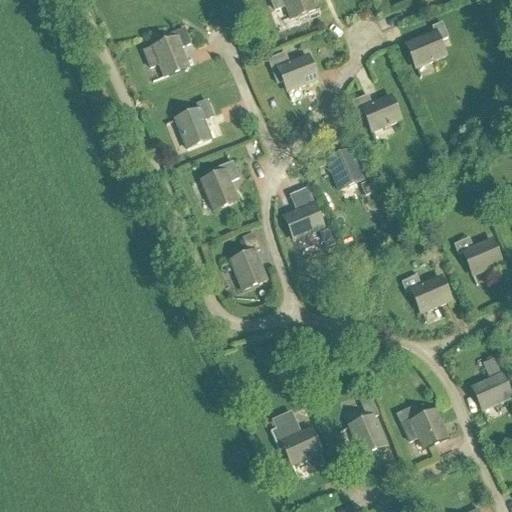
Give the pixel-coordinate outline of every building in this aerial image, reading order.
[(315,13),(309,0),(269,0),(275,13),(285,9),(290,22),(315,13)] [(431,32),(433,36),(406,47),(415,71),(444,59),(439,47),(448,43),(442,28),(431,32)] [(162,41),(165,47),(144,55),(150,72),(159,68),(164,81),(189,70),(181,51),(191,47),(185,32),(162,41)] [(284,97),(287,95),(316,84),(306,59),(288,66),(284,57),(268,63),(278,86),(279,86),(284,97)] [(390,99),(370,108),(367,100),(352,106),(356,117),(363,114),(371,136),(400,124),(390,99)] [(199,114),(175,124),(186,153),(211,143),(203,124),(212,120),(206,104),(196,108),(199,114)] [(351,154),(326,164),(338,193),(362,183),(351,154)] [(209,176),(211,181),(201,186),(212,215),(238,204),(231,187),(239,183),(232,167),(209,176)] [(365,200),(372,196),(368,185),(360,188),(365,200)] [(324,220),(318,222),(312,207),(283,219),(294,244),(328,230),(324,220)] [(320,236),(326,252),(334,248),(328,233),(320,236)] [(230,265),(242,294),(268,283),(256,254),(260,253),(253,237),(243,241),(249,257),(230,265)] [(468,243),(456,248),(454,249),(458,260),(463,258),(472,279),(501,267),(491,244),(471,252),(468,243)] [(416,281),(403,286),(401,287),(406,297),(412,294),(421,317),(450,305),(440,281),(419,290),(416,281)] [(485,368),(491,382),(471,390),(482,415),(511,402),(500,378),(499,378),(493,364),(485,368)] [(362,407),(368,422),(349,431),(361,459),(385,449),(373,421),(378,419),(372,403),(362,407)] [(434,414),(419,421),(414,410),(398,418),(410,445),(418,442),(423,453),(447,443),(434,414)] [(291,469),(320,457),(309,432),(299,437),(290,416),(273,424),(276,432),(269,435),(278,454),(283,451),(291,469)]
